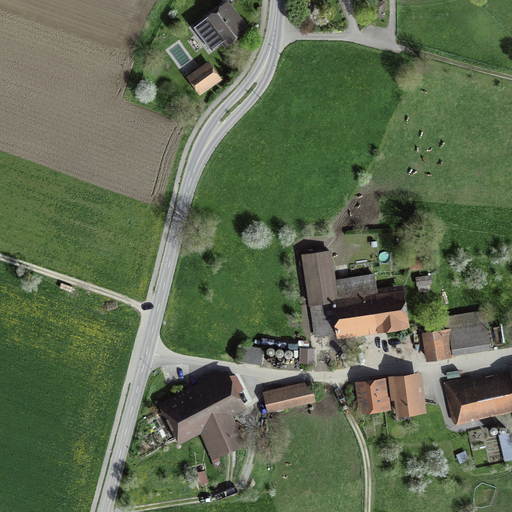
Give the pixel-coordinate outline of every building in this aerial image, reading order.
[(227,1),(193,26),(213,54),(247,30),(227,1)] [(206,64),(189,77),(201,92),(218,80),(206,64)] [(335,249),(305,254),(316,333),(400,321),(395,287),(376,289),(374,272),(339,277),(335,249)] [(424,251),(408,253),(410,270),(425,268),(424,251)] [(450,329),(425,333),(430,360),(491,349),(485,315),(449,321),(450,329)] [(263,349),(240,345),(237,359),(260,363),(263,349)] [(315,348),(300,347),(299,362),(314,363),(315,348)] [(233,372),(165,406),(181,437),(201,427),(215,457),(246,442),(234,413),(249,406),(233,372)] [(387,378),(391,409),(392,415),(421,411),(416,374),(387,378)] [(446,383),(455,419),(511,405),(511,374),(460,387),(459,380),(446,383)] [(391,409),(387,378),(358,381),(362,413),(391,409)] [(309,384),(266,394),(270,412),(313,402),(309,384)]
